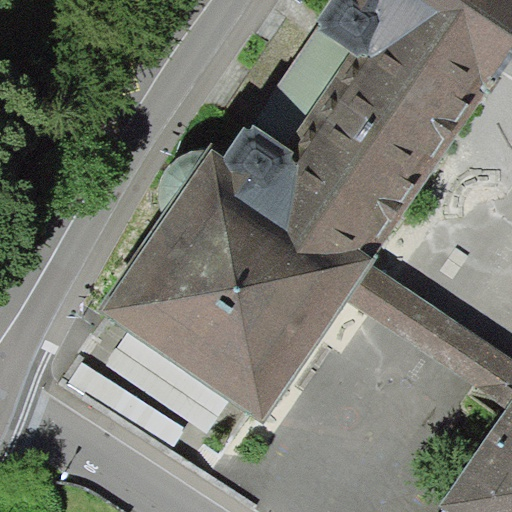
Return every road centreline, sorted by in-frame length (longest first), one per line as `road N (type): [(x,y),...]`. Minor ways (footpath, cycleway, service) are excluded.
road 1 (residential): [(0,356),(202,0)]
road 2 (residential): [(161,511),(0,412)]
